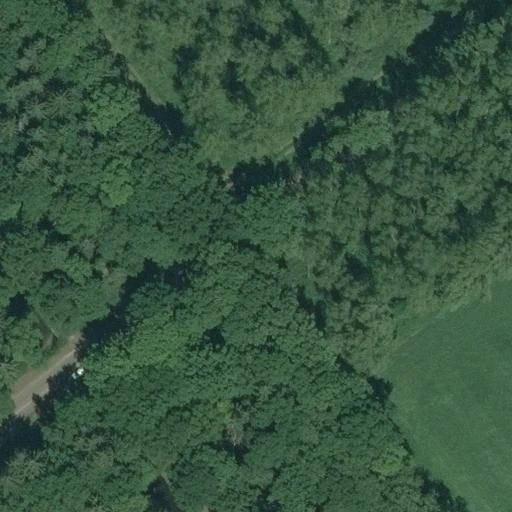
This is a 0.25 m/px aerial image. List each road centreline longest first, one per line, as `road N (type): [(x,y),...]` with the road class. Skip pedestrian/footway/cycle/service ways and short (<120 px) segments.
road 1 (unclassified): [(0,415),(511,22)]
road 2 (track): [(0,231),(208,511)]
